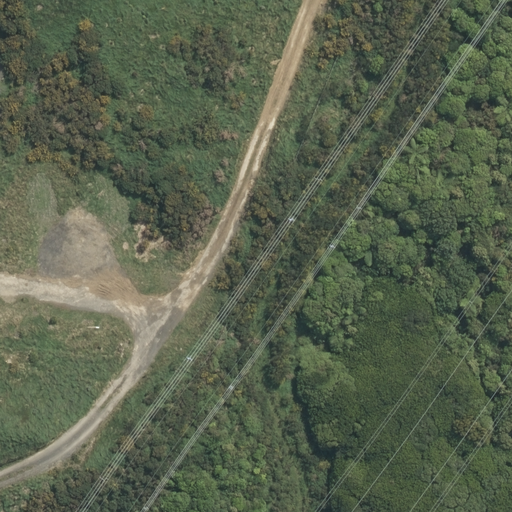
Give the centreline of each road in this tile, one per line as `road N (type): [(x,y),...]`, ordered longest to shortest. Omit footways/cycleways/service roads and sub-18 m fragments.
road 1 (track): [(319,0),(227,234),(191,297),(68,446),(0,480)]
road 2 (track): [(305,511),(266,357),(266,324),(293,242),(400,88),(421,0)]
